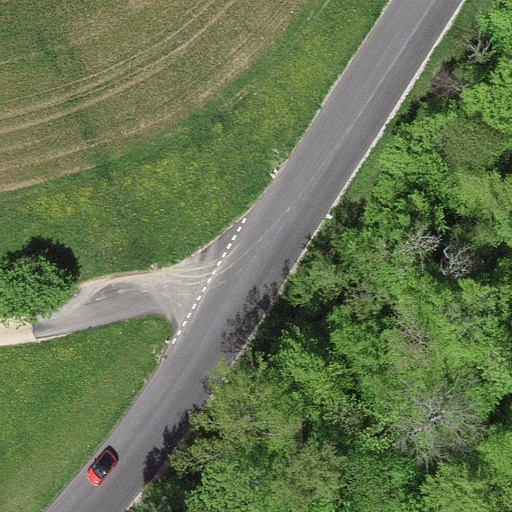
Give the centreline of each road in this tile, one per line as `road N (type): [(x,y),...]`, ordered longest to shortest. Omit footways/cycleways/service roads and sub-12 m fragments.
road 1 (tertiary): [(104,511),(440,0)]
road 2 (track): [(249,288),(134,293),(80,313),(0,327)]
